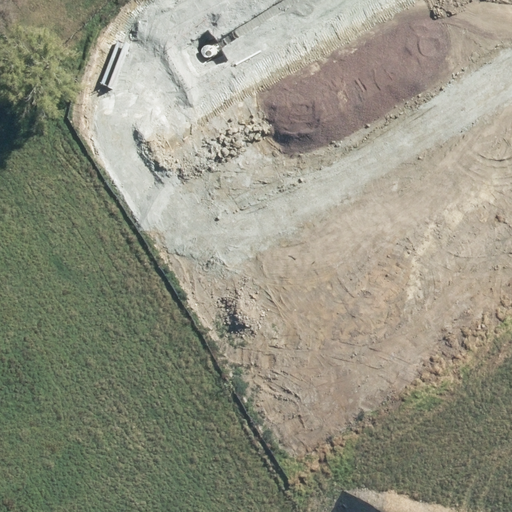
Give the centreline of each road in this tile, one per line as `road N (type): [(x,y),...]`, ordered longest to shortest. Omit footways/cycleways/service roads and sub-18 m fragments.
road 1 (residential): [(281,49),(445,311)]
road 2 (tertiary): [(511,435),(378,511)]
road 3 (unknown): [(445,311),(511,430)]
